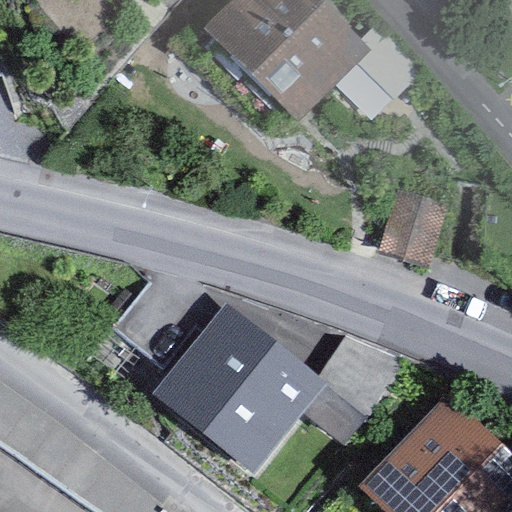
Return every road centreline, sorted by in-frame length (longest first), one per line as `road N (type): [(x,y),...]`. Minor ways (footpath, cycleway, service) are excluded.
road 1 (tertiary): [(511,366),(328,290),(173,242),(0,203)]
road 2 (residential): [(389,0),(511,136)]
